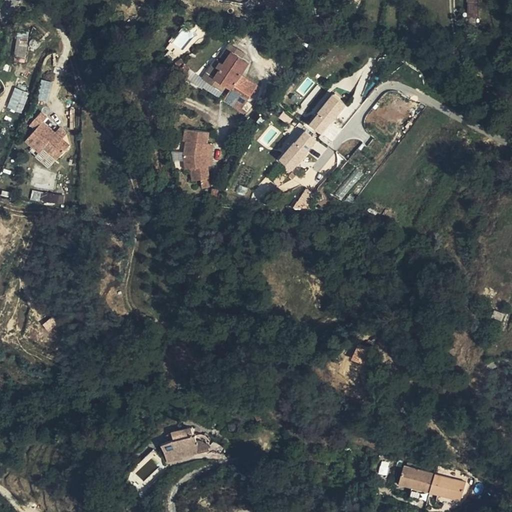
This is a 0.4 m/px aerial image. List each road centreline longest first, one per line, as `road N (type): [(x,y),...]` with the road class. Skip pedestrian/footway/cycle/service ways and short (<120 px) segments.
road 1 (track): [(179,511),(176,483),(242,461),(266,442),(265,432),(224,440),(205,429)]
road 2 (track): [(511,365),(495,367),(465,407),(467,443),(497,481),(496,494),(477,511)]
